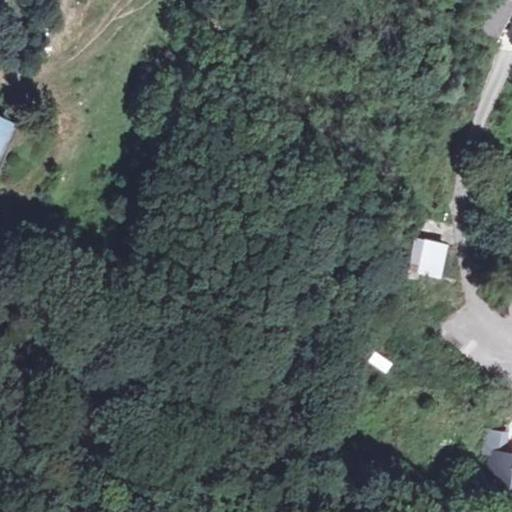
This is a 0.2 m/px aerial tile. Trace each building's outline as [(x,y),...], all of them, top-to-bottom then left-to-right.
[(511,0),(494,0),(477,30),(503,44),(511,27),(511,0)] [(0,120),(0,151),(11,125),(0,120)] [(448,250),(428,246),(421,277),(442,281),(448,250)] [(396,381),(410,357),(387,344),(373,368),(396,381)] [(511,451),(498,450),(494,474),(493,485),(511,487),(511,451)] [(392,464),(399,459),(402,457),(397,451),(388,455),(389,458),(392,464)]
